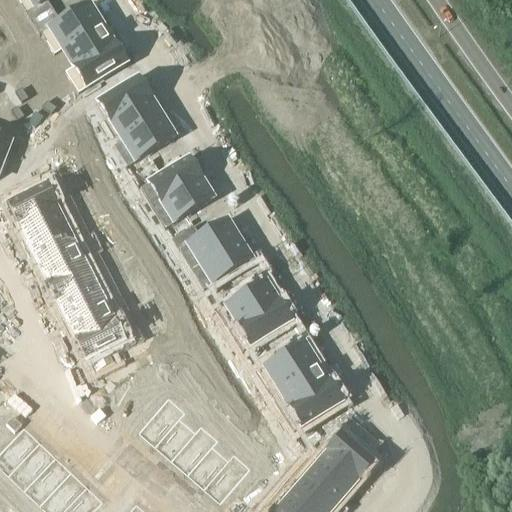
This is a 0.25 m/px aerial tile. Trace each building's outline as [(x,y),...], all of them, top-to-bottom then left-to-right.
[(25,0),(33,12),(24,18),(31,29),(53,15),(46,5),(53,0),(25,0)] [(53,15),(31,29),(38,40),(49,34),(61,53),(100,29),(87,8),(59,26),(53,15)] [(100,29),(61,53),(73,72),(112,48),(100,29)] [(112,48),(73,72),(86,93),(125,68),(112,48)] [(136,82),(97,107),(110,127),(149,102),(136,82)] [(21,91),(14,95),(21,105),(28,101),(21,91)] [(149,102),(110,127),(122,146),(161,122),(149,102)] [(46,104),(41,111),(51,118),(56,112),(46,104)] [(17,110),(10,115),(17,125),(24,120),(17,110)] [(35,114),(26,126),(34,132),(43,120),(35,114)] [(161,122),(122,146),(134,166),(125,171),(132,183),(154,169),(147,159),(174,142),(161,122)] [(0,142),(0,172),(10,146),(0,142)] [(61,145),(56,152),(65,159),(70,152),(61,145)] [(47,152),(42,159),(52,166),(56,160),(47,152)] [(70,152),(65,159),(75,166),(79,160),(70,152)] [(154,169),(132,183),(139,194),(148,188),(160,208),(200,183),(187,163),(160,180),(154,169)] [(200,183),(160,208),(172,227),(164,233),(171,244),(192,231),(186,220),(212,203),(200,183)] [(45,189),(8,208),(18,228),(55,210),(45,189)] [(95,189),(88,193),(94,203),(101,199),(95,189)] [(55,210),(18,228),(28,248),(65,229),(55,210)] [(111,216),(104,220),(110,230),(117,226),(111,216)] [(192,231),(171,244),(178,255),(187,250),(199,269),(238,245),(236,241),(239,239),(231,227),(228,229),(225,224),(199,241),(192,231)] [(117,226),(110,230),(116,240),(123,236),(117,226)] [(65,229),(28,248),(37,267),(74,248),(65,229)] [(238,245),(199,269),(211,289),(202,294),(209,306),(231,292),(224,282),(251,265),(248,261),(251,259),(243,246),(240,248),(238,245)] [(74,248),(37,267),(47,286),(84,267),(74,248)] [(131,254),(124,258),(130,268),(137,265),(131,254)] [(137,265),(130,268),(135,279),(142,275),(137,265)] [(84,267),(47,286),(57,305),(94,287),(84,267)] [(231,292),(209,306),(216,317),(225,311),(237,331),(277,306),(264,286),(237,303),(231,292)] [(94,287),(57,305),(67,325),(104,306),(94,287)] [(151,293),(144,297),(149,307),(156,303),(151,293)] [(156,303),(149,307),(154,318),(162,314),(156,303)] [(104,306),(67,325),(76,344),(113,325),(104,306)] [(277,306),(237,331),(250,350),(241,356),(248,367),(269,354),(263,343),(289,326),(277,306)] [(113,325),(76,344),(87,364),(89,363),(95,376),(110,368),(104,355),(124,345),(113,325)] [(269,354),(248,367),(255,378),(264,373),(276,392),(315,368),(303,347),(276,364),(269,354)] [(315,368),(276,392),(288,412),(327,387),(315,368)] [(197,383),(186,389),(190,396),(201,391),(197,383)] [(327,387),(288,412),(300,431),(296,433),(304,445),(323,433),(316,422),(340,407),(327,387)] [(210,399),(204,406),(214,414),(219,407),(210,399)] [(162,407),(136,436),(153,451),(179,422),(162,407)] [(219,407),(214,414),(223,422),(229,416),(219,407)] [(253,418),(247,424),(256,432),(262,426),(253,418)] [(179,422),(153,451),(170,465),(195,436),(179,422)] [(243,428),(237,434),(246,442),(252,436),(243,428)] [(10,443),(0,454),(0,461),(13,474),(39,446),(23,430),(10,443)] [(341,439),(326,456),(357,483),(372,466),(362,457),(369,450),(347,431),(341,439)] [(195,436),(170,465),(186,479),(211,450),(195,436)] [(252,436),(246,442),(256,451),(261,444),(252,436)] [(39,446),(13,474),(28,488),(55,460),(39,446)] [(211,450),(186,479),(202,493),(228,464),(211,450)] [(277,455),(269,464),(275,469),(283,460),(277,455)] [(326,456),(312,472),(343,499),(357,483),(326,456)] [(55,460),(28,488),(44,503),(71,475),(55,460)] [(228,464),(202,493),(219,508),(245,479),(228,464)] [(269,464),(261,473),(267,478),(275,469),(269,464)] [(312,472),(297,488),(324,511),(332,511),(343,499),(312,472)] [(71,475),(44,503),(53,511),(65,511),(86,490),(71,475)] [(324,511),(297,488),(283,505),(291,511),(324,511)] [(86,490),(65,511),(96,511),(103,506),(86,490)]
